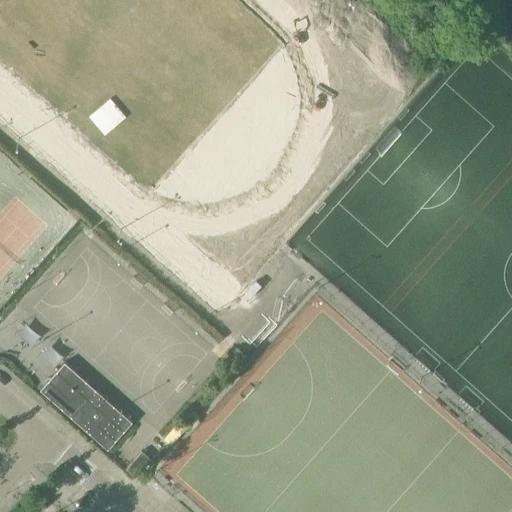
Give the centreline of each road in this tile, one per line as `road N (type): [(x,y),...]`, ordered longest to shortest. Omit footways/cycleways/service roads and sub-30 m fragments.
road 1 (trunk): [(236,511),(0,283)]
road 2 (trunk): [(0,387),(127,511)]
road 3 (residential): [(124,511),(0,399)]
